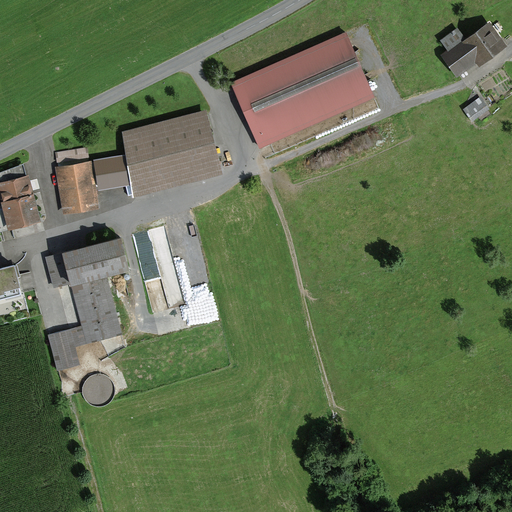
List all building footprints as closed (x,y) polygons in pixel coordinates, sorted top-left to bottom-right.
[(501,48),(484,24),(457,42),(459,44),(439,57),(451,75),(471,62),(474,66),(501,48)] [(341,35),(228,85),(256,148),(369,97),(341,35)] [(487,111),(478,99),(461,112),(471,124),(487,111)] [(200,113),(118,135),(124,158),(131,182),(134,194),(216,172),(200,113)] [(124,158),(88,163),(92,187),(131,182),(124,158)] [(88,163),(54,168),(61,213),(95,208),(92,187),(88,163)] [(34,222),(23,177),(0,181),(0,214),(4,229),(34,222)] [(150,231),(158,258),(172,254),(165,227),(150,231)] [(117,270),(109,238),(50,254),(58,286),(71,283),(82,327),(47,336),(56,369),(72,365),(68,348),(119,334),(103,274),(117,270)] [(0,301),(21,296),(14,267),(0,270),(0,301)]
